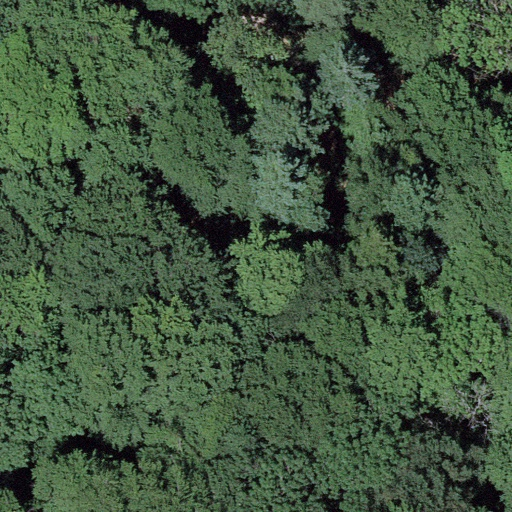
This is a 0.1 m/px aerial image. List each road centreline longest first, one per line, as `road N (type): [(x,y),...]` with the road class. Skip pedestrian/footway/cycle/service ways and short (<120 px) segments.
road 1 (track): [(274,511),(446,312),(451,194),(361,80),(215,53),(252,0)]
road 2 (track): [(0,245),(176,112),(215,53)]
